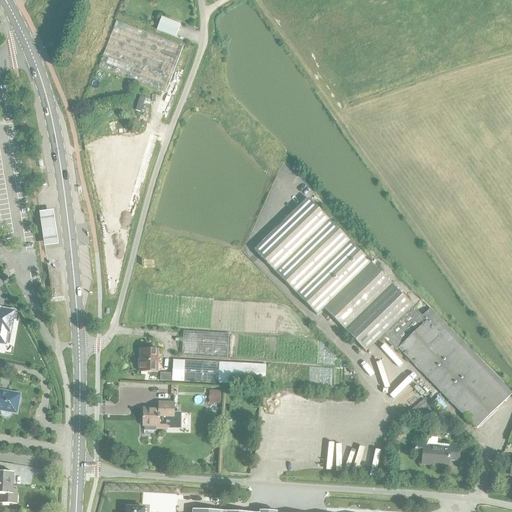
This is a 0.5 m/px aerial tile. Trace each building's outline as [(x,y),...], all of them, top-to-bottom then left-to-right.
[(162,18),(157,30),(118,15),(98,68),(166,93),(185,41),(176,37),(181,25),(162,18)] [(366,352),(382,336),(396,351),(399,348),(477,428),(511,394),(511,393),(430,309),(422,317),(308,199),(255,250),(317,315),(324,308),(366,352)] [(60,244),(55,208),(40,210),(45,246),(60,244)] [(49,276),(52,299),(63,297),(59,274),(49,276)] [(0,342),(5,343),(7,332),(10,332),(11,329),(12,329),(13,321),(12,321),(14,312),(12,311),(12,310),(5,309),(4,310),(3,310),(3,311),(0,310),(0,342)] [(156,372),(156,351),(158,351),(158,350),(140,350),(140,372),(158,372),(156,372)] [(266,365),(179,361),(173,360),(172,374),(160,373),(160,380),(265,386),(266,365)] [(9,394),(0,392),(0,409),(1,410),(1,411),(1,414),(3,416),(5,417),(8,417),(10,415),(11,413),(11,412),(16,412),(17,404),(19,403),(20,399),(18,397),(19,395),(17,395),(16,393),(11,392),(9,394)] [(174,404),(159,404),(159,410),(143,409),(143,425),(156,425),(156,428),(167,428),(167,417),(174,418),(174,404)] [(412,409),(406,414),(410,419),(416,413),(412,409)] [(424,454),(422,464),(449,467),(449,461),(459,461),(460,446),(438,445),(438,438),(426,437),(425,445),(416,444),(415,454),(424,454)] [(0,485),(12,487),(13,474),(0,472),(0,485)] [(0,500),(0,501),(0,504),(16,504),(16,492),(12,492),(12,487),(0,485),(0,500)]
